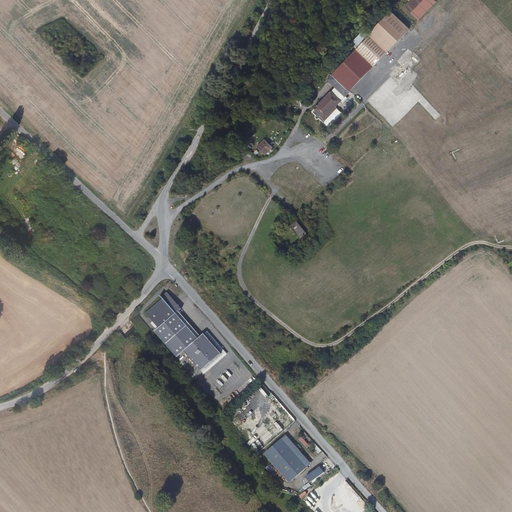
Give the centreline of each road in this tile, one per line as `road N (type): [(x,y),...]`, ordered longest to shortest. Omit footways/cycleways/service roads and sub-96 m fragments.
road 1 (track): [(272,195),(241,255),(239,280),(253,303),(323,347),(471,243),(511,247)]
road 2 (residential): [(0,110),(165,265)]
road 3 (unclassified): [(0,408),(71,368),(165,265)]
